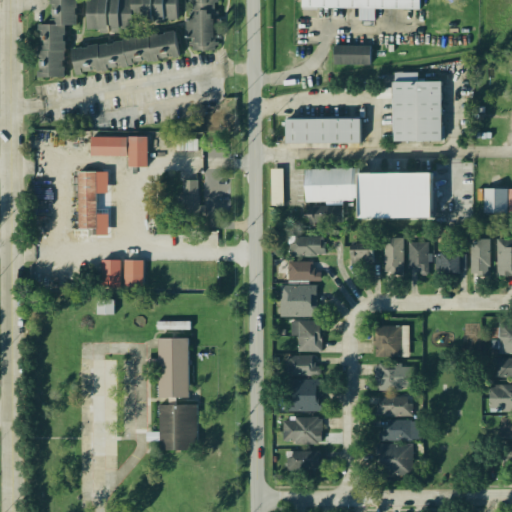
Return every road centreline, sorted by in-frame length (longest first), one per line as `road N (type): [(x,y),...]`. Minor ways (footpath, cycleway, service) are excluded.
road 1 (tertiary): [(265,511),(263,156),(254,67)]
road 2 (residential): [(19,112),(6,511)]
road 3 (residential): [(354,496),(355,338),(367,308),(396,300),(511,300)]
road 4 (residential): [(266,496),(511,494)]
